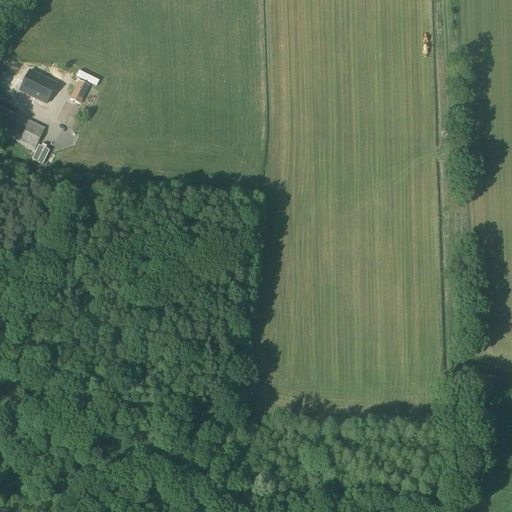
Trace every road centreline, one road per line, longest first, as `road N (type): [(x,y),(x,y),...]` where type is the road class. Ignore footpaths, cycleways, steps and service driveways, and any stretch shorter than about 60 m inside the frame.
road 1 (track): [(439,0),(458,378)]
road 2 (track): [(511,382),(458,378),(457,483),(424,511)]
